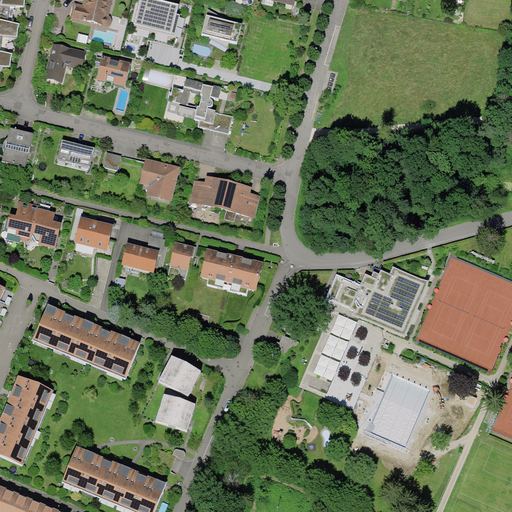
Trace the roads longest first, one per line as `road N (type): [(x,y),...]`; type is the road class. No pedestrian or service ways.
road 1 (residential): [(292,174),(22,107)]
road 2 (residential): [(242,370),(33,281)]
road 3 (residential): [(511,217),(358,258),(291,259)]
road 4 (track): [(303,136),(511,115)]
road 5 (residential): [(292,174),(338,0)]
road 6 (residential): [(182,511),(242,370)]
road 7 (residential): [(242,370),(291,259)]
